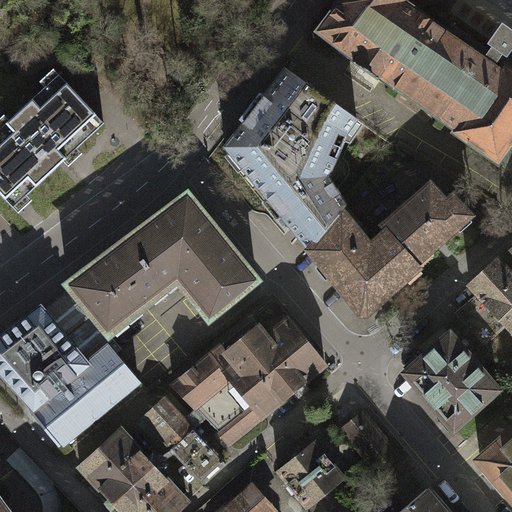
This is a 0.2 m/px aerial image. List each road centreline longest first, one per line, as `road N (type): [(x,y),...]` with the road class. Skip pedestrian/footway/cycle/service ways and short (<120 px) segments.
road 1 (residential): [(357,360),(179,153)]
road 2 (residential): [(0,295),(179,153)]
road 3 (residential): [(511,223),(357,360)]
road 4 (residential): [(336,378),(186,511)]
road 5 (residential): [(482,511),(357,360)]
road 6 (residential): [(179,153),(297,0)]
road 7 (residential): [(96,511),(0,411)]
